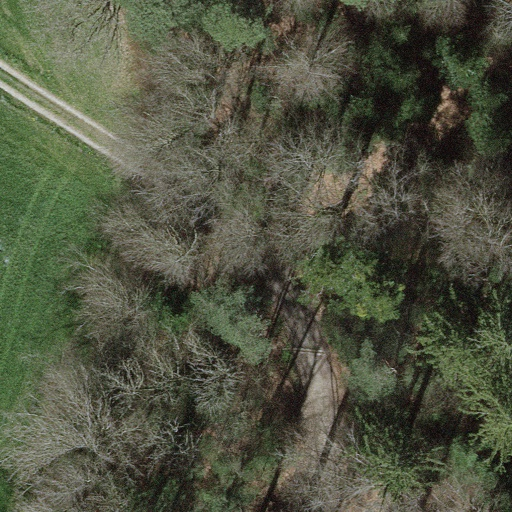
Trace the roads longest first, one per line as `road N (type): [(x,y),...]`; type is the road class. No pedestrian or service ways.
road 1 (track): [(328,511),(314,359),(297,311),(262,258),(204,208),(0,70)]
road 2 (track): [(28,511),(109,290),(141,169),(82,0)]
